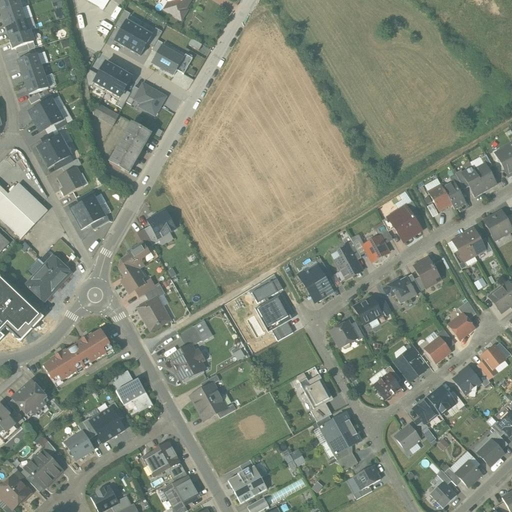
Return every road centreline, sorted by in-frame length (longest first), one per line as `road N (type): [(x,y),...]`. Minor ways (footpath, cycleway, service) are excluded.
road 1 (track): [(140,352),(511,122)]
road 2 (residential): [(368,427),(323,355),(318,321),(511,191)]
road 3 (residential): [(95,296),(119,226),(253,0)]
road 4 (residential): [(14,143),(92,271),(95,296)]
road 5 (residential): [(368,427),(494,327)]
road 6 (residential): [(95,296),(120,317),(174,418)]
road 7 (residential): [(174,418),(82,474),(65,495)]
road 8 (residential): [(0,363),(34,356),(95,296)]
